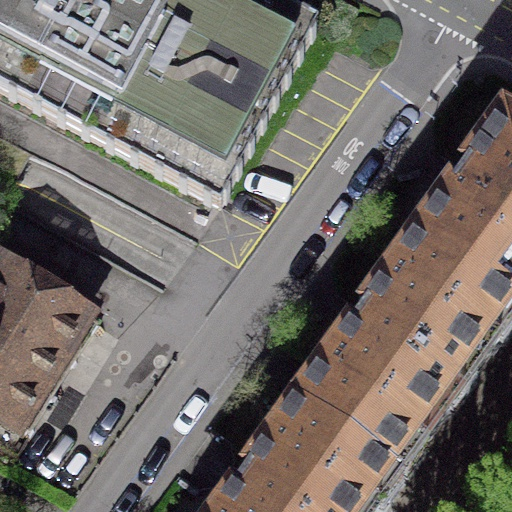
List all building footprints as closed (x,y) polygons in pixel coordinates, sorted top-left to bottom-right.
[(0,0),(0,92),(9,98),(8,99),(16,104),(17,102),(33,111),(32,112),(40,117),(41,115),(58,124),(57,125),(64,130),(65,128),(82,137),(81,139),(89,143),(90,141),(106,150),(105,152),(113,156),(114,154),(131,163),(130,165),(138,169),(139,167),(155,176),(154,178),(162,182),(163,180),(179,189),(178,191),(186,195),(187,193),(204,202),(203,204),(211,208),(212,206),(220,211),(224,204),(226,205),(230,197),(228,196),(236,181),(238,182),(242,174),(240,173),(248,158),(250,159),(255,151),(253,150),(261,135),(262,136),(267,128),(265,127),(273,112),(275,113),(279,105),(277,104),(285,89),(287,90),(291,82),(290,81),(298,67),(299,67),(304,60),(302,59),(310,44),(312,45),(316,37),(314,36),(318,29),(309,24),(310,22),(302,18),(301,20),(285,11),(286,9),(278,5),(277,7),(264,0),(0,0)] [(461,185),(419,243),(511,310),(511,128),(505,124),(461,185)] [(363,321),(299,409),(401,484),(511,329),(511,310),(419,243),(363,321)] [(67,378),(99,328),(1,267),(0,269),(0,420),(29,439),(67,378)] [(244,485),(224,511),(380,511),(401,484),(299,409),(244,485)]
